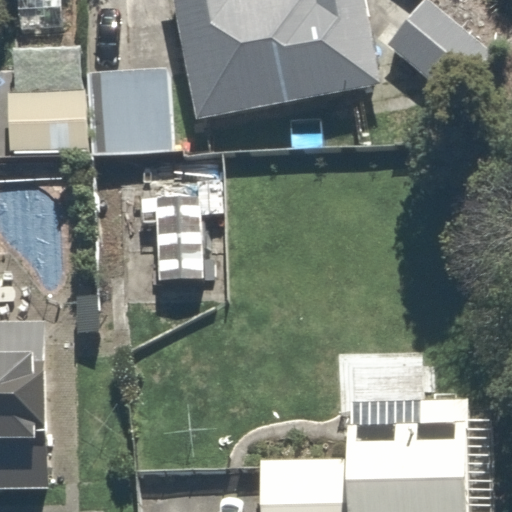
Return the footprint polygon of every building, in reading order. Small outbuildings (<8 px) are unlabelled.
[(363,0),(163,0),(185,118),(378,83),(363,0)] [(90,94),(4,90),(1,152),(87,155),(90,94)] [(201,210),(147,205),(140,292),(194,297),(201,210)] [(0,490),(40,489),(36,317),(0,317),(0,490)] [(248,457),(248,511),(462,511),(462,396),(330,397),(331,457),(248,457)]
